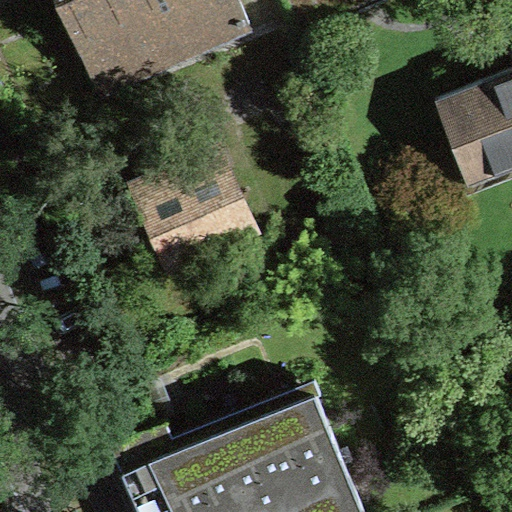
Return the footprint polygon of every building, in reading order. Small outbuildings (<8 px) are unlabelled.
[(59,0),(101,93),(152,70),(132,26),(180,5),(196,43),(249,21),(239,0),(59,0)] [(284,0),(295,23),(347,0),(284,0)] [(435,94),(468,179),(511,161),(511,64),(458,85),(435,94)] [(171,256),(248,222),(222,164),(146,198),(171,256)] [(324,204),(351,269),(388,254),(361,189),(324,204)] [(366,511),(314,386),(122,465),(127,476),(142,511),(341,511),(361,503),(364,511),(366,511)]
